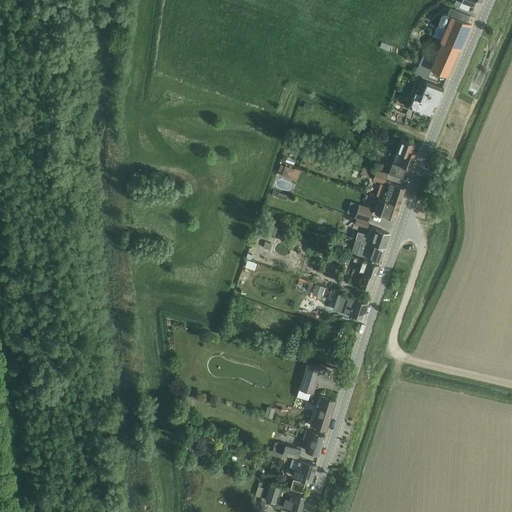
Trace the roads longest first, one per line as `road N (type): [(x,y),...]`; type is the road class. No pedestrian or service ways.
road 1 (unclassified): [(311,511),(404,218)]
road 2 (unclassified): [(404,218),(490,0)]
road 3 (unclassified): [(403,354),(393,339),(422,251),(404,218)]
